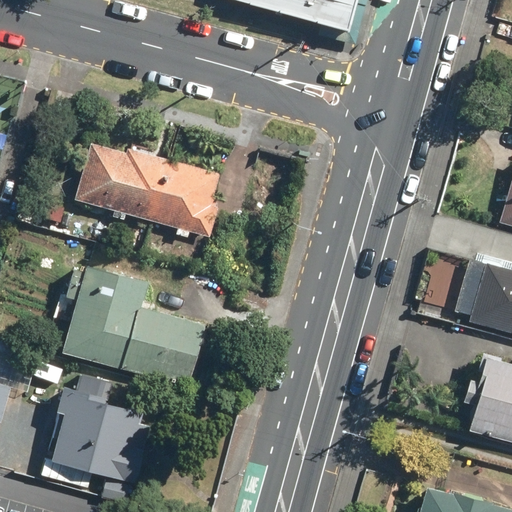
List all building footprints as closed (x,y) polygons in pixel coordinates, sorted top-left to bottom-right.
[(120,153),(84,143),(68,200),(207,238),(215,208),(211,207),(214,198),(209,197),(215,174),(121,148),(120,153)] [(511,160),(495,224),(511,228),(511,160)] [(511,270),(465,258),(451,310),(467,314),(465,322),(511,334),(511,270)] [(143,281),(79,264),(77,271),(69,269),(55,317),(63,320),(54,353),(182,388),(200,325),(136,308),(143,281)] [(495,356),(476,351),(470,370),(475,371),(472,382),(463,379),(457,401),(470,404),(462,432),(511,445),(511,358),(508,357),(506,364),(493,361),(495,356)] [(0,417),(8,388),(0,385),(0,417)] [(131,423),(134,411),(100,402),(101,396),(59,385),(51,412),(58,414),(46,458),(41,457),(36,475),(83,487),(87,472),(129,484),(145,427),(131,423)] [(511,511),(511,510),(420,487),(413,511),(511,511)]
